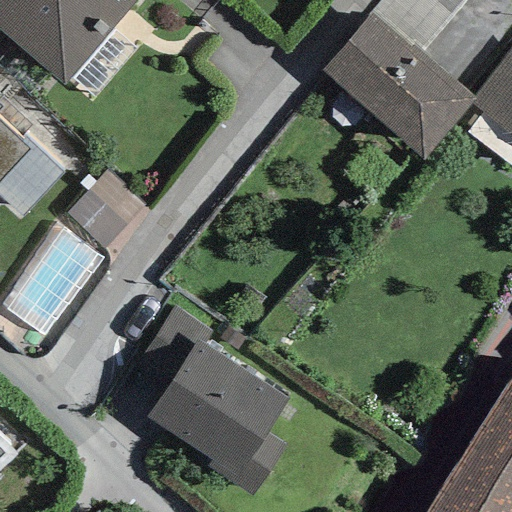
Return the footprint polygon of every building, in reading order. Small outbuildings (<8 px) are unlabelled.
[(0,0),(0,31),(62,85),(135,0),(0,0)] [(370,14),(321,70),(423,159),(471,105),(476,98),(474,96),(411,42),(408,46),(370,14)] [(511,46),(474,96),(476,98),(471,105),(511,136),(511,46)] [(0,108),(1,107),(0,106),(0,179),(28,150),(19,141),(0,123),(0,108)] [(26,133),(19,141),(28,150),(0,179),(0,201),(19,219),(65,171),(26,133)] [(106,169),(65,214),(101,246),(142,202),(106,169)] [(198,339),(204,344),(212,332),(175,307),(142,355),(173,376),(198,339)] [(145,418),(210,461),(205,469),(250,497),(283,444),(266,434),(288,400),(204,344),(198,339),(173,376),(145,418)] [(511,511),(511,373),(425,511),(511,511)] [(0,438),(0,471),(17,457),(0,438)]
